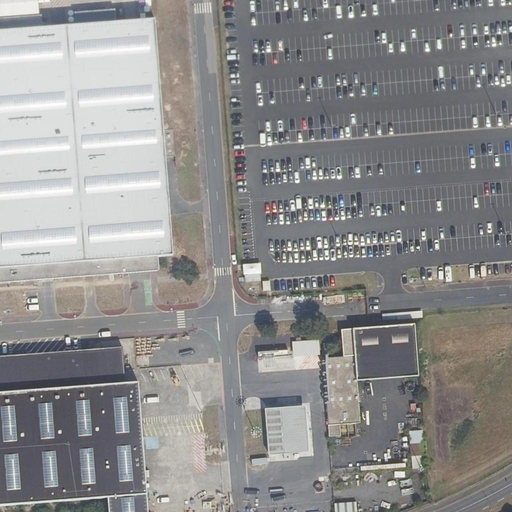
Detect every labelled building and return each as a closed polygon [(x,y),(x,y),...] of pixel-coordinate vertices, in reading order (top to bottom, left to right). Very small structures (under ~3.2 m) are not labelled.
[(37,0),(0,0),(0,17),(39,14),(37,0)] [(75,13),(76,25),(116,22),(115,10),(75,13)] [(0,31),(3,31),(43,28),(42,15),(0,18),(0,31)] [(151,22),(0,33),(0,282),(152,271),(151,257),(172,256),(151,22)] [(262,278),(261,263),(241,264),(242,279),(262,278)] [(415,325),(353,329),(355,355),(323,358),(330,436),(340,436),(339,425),(362,423),(358,381),(419,377),(415,325)] [(0,356),(0,505),(108,497),(146,494),(138,382),(125,383),(123,347),(0,356)] [(269,455),(310,452),(307,406),(265,410),(269,455)] [(109,511),(147,511),(146,494),(108,497),(109,511)]
